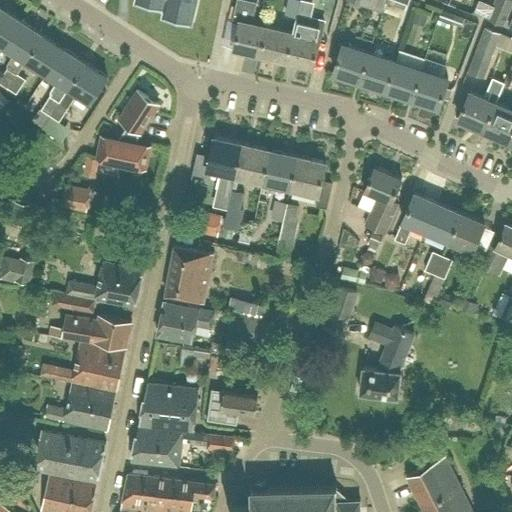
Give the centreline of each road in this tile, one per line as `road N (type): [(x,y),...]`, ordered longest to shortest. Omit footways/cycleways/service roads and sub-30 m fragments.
road 1 (residential): [(104,511),(195,73)]
road 2 (residential): [(263,435),(357,121)]
road 3 (residential): [(357,121),(284,92),(195,73)]
road 4 (residential): [(511,186),(357,121)]
road 5 (residential): [(263,435),(346,452),(373,481),(382,511)]
road 6 (residential): [(195,73),(70,0)]
